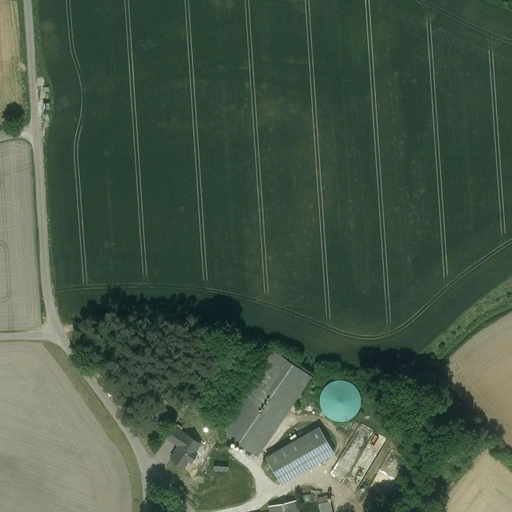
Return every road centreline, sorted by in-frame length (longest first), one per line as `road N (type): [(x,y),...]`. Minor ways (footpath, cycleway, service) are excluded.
road 1 (unclassified): [(25,0),(48,298),(59,333)]
road 2 (unclassified): [(59,333),(142,455),(146,511)]
